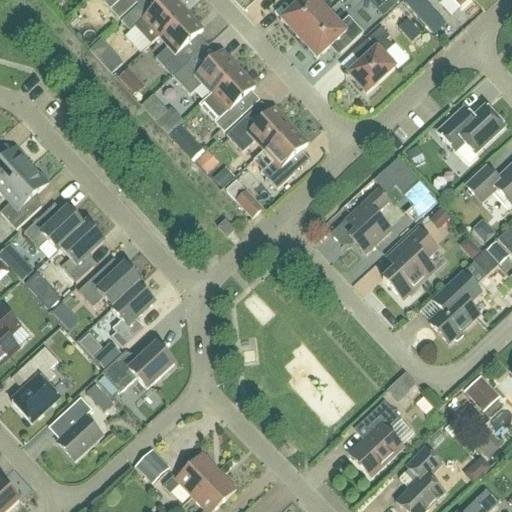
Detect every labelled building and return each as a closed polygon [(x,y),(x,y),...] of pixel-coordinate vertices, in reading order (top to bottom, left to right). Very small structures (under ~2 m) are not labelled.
[(103,0),(106,3),(103,5),(119,23),(137,7),(131,0),(103,0)] [(151,48),(159,41),(186,16),(171,0),(166,0),(148,18),(139,9),(121,25),(130,35),(124,40),(141,58),(151,48)] [(298,44),(328,17),(316,4),(319,0),(288,0),(296,9),(280,24),(298,44)] [(388,0),(367,0),(366,1),(383,19),(395,7),(388,0)] [(417,0),(411,0),(404,7),(433,38),(443,28),(417,0)] [(473,0),(432,0),(439,8),(447,0),(448,0),(460,13),(473,0)] [(400,34),(412,24),(401,12),(389,23),(400,34)] [(173,81),(190,65),(181,54),(203,34),(186,16),(159,41),(168,51),(155,62),(173,81)] [(328,17),(298,44),(317,63),(333,48),(341,57),(363,37),(348,20),(339,28),(328,17)] [(366,99),(395,72),(383,59),(392,51),(386,44),(390,41),(381,32),(355,55),(364,64),(347,79),(366,99)] [(211,98),(238,73),(222,55),(200,75),(190,65),(173,81),(189,100),(202,88),(211,98)] [(113,56),(101,66),(112,78),(124,67),(113,56)] [(255,91),(238,73),(211,98),(199,109),(208,119),(224,137),(242,120),(234,111),(255,91)] [(137,83),(128,91),(134,98),(144,90),(137,83)] [(156,125),(166,115),(152,100),(142,109),(156,125)] [(264,155),(291,130),(274,112),(253,132),(244,123),(226,139),(242,157),(255,145),(264,154),(264,155)] [(477,161),(475,159),(504,132),(485,112),(473,123),(464,114),(438,137),(455,156),(468,169),(477,161)] [(167,115),(157,126),(167,137),(178,127),(167,115)] [(264,155),(264,154),(252,165),(262,175),(261,176),(277,194),(295,177),(286,168),(308,148),(291,130),(264,155)] [(196,148),(186,157),(193,165),(203,156),(196,148)] [(416,151),(406,156),(413,171),(424,166),(416,151)] [(0,196),(2,198),(31,171),(23,162),(24,161),(16,152),(0,166),(0,196)] [(206,179),(212,174),(201,162),(195,167),(206,179)] [(398,164),(375,185),(384,195),(393,187),(405,200),(419,187),(398,164)] [(511,212),(511,169),(497,183),(486,171),(466,191),(482,208),(496,196),(511,212)] [(31,171),(2,198),(10,207),(0,217),(16,234),(41,211),(40,211),(36,214),(28,206),(49,187),(40,178),(39,180),(31,171)] [(223,174),(214,182),(222,191),(231,183),(223,174)] [(245,195),(236,185),(225,195),(235,205),(234,205),(251,224),(263,213),(246,195),(245,195)] [(419,187),(405,200),(414,210),(406,218),(415,228),(438,207),(419,187)] [(366,259),(391,235),(376,218),(389,207),(378,195),(345,225),(355,235),(349,241),(366,259)] [(434,220),(442,229),(450,222),(442,213),(434,220)] [(84,231),(83,231),(67,214),(50,230),(42,221),(24,237),(39,253),(47,245),(58,256),(61,253),(60,253),(84,231)] [(468,231),(480,246),(491,237),(479,223),(468,231)] [(227,242),(235,235),(225,224),(217,231),(227,242)] [(60,253),(61,253),(70,263),(61,272),(76,287),(93,271),(85,262),(103,246),(86,228),(83,231),(84,231),(60,253)] [(511,230),(497,244),(511,260),(511,230)] [(436,275),(426,264),(437,254),(419,234),(395,256),(404,266),(397,272),(396,271),(382,284),(403,305),(407,301),(411,301),(418,294),(419,290),(436,275)] [(6,246),(0,251),(0,259),(15,278),(25,270),(6,246)] [(506,257),(496,246),(487,254),(497,265),(506,257)] [(484,254),(472,266),(486,280),(498,269),(484,254)] [(0,284),(9,276),(0,266),(0,284)] [(442,315),(428,327),(448,349),(453,345),(457,346),(463,340),(462,336),(480,320),(469,309),(481,297),(475,290),(486,280),(472,266),(462,276),(463,277),(438,300),(433,305),(442,315)] [(138,290),(141,288),(125,270),(107,286),(99,277),(78,296),(93,312),(103,302),(113,312),(113,313),(138,290)] [(39,277),(26,290),(49,315),(62,302),(39,277)] [(154,308),(138,290),(113,313),(113,312),(111,314),(121,325),(112,333),(127,349),(144,333),(136,324),(154,308)] [(53,317),(60,325),(70,316),(63,308),(53,317)] [(0,369),(18,353),(18,352),(30,341),(20,331),(0,309),(0,369)] [(95,363),(104,372),(120,357),(111,347),(95,363)] [(120,398),(136,383),(146,394),(174,368),(156,349),(136,368),(126,356),(102,378),(120,398)] [(31,428),(59,403),(45,388),(55,380),(49,374),(58,366),(44,352),(17,378),(29,391),(12,407),(31,428)] [(409,394),(400,383),(388,394),(398,404),(409,394)] [(480,383),(466,397),(477,409),(491,394),(480,383)] [(95,406),(104,397),(96,389),(87,397),(95,406)] [(75,467),(103,441),(85,422),(92,415),(80,403),(63,419),(73,431),(56,447),(75,467)] [(371,481),(402,452),(388,437),(401,424),(384,406),(361,428),(372,440),(351,459),(371,481)] [(400,511),(430,511),(444,498),(429,483),(441,470),(424,453),(406,471),(417,482),(406,493),(408,495),(396,507),(400,511)] [(152,489),(169,472),(152,454),(134,471),(152,489)] [(191,503),(219,477),(202,459),(175,484),(173,482),(162,492),(169,499),(179,490),(191,503)] [(219,477),(191,503),(199,511),(217,511),(236,495),(219,477)] [(0,511),(12,511),(19,506),(0,485),(0,511)] [(494,511),(499,508),(485,494),(466,511),(494,511)]
